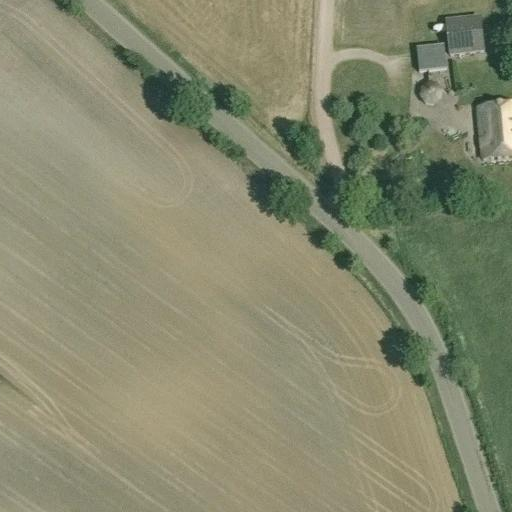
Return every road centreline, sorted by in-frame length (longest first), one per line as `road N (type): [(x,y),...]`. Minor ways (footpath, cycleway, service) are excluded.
road 1 (tertiary): [(487,511),(433,345),(404,298),(335,222),(84,0)]
road 2 (track): [(326,0),(321,111),(348,206)]
